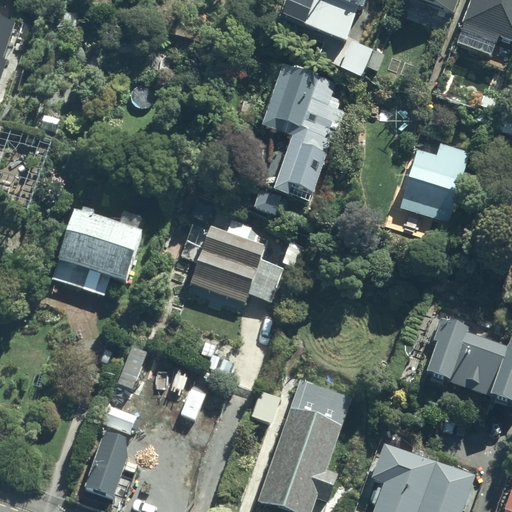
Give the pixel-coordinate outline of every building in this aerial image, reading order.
[(313,0),(303,28),(348,44),(359,13),(364,15),(369,0),(313,0)] [(458,0),(420,0),(454,12),(458,0)] [(511,0),(471,0),(458,44),(492,55),(497,38),(511,42),(511,0)] [(18,19),(0,14),(0,83),(8,58),(5,57),(18,19)] [(295,67),(285,64),(264,125),(294,135),(275,189),(313,203),(332,142),(339,144),(349,112),(339,109),(342,99),(333,96),(337,82),(319,76),(321,69),(296,62),(295,67)] [(511,102),(508,101),(498,131),(511,135),(511,102)] [(0,169),(9,142),(0,139),(0,129),(2,124),(0,122),(0,169)] [(452,223),(472,152),(441,143),(438,154),(414,147),(408,168),(412,169),(400,208),(452,223)] [(123,217),(121,223),(96,214),(97,210),(83,206),(82,210),(77,208),(66,242),(53,280),(108,297),(115,274),(128,278),(136,254),(143,230),(141,229),(143,223),(123,217)] [(232,219),(227,232),(213,226),(190,290),(245,309),(250,296),(274,304),(292,249),(267,241),(266,245),(257,242),(262,229),(232,219)] [(470,327),(444,318),(436,340),(440,342),(429,371),(492,397),(494,391),(511,398),(511,334),(507,347),(469,332),(470,327)] [(353,398),(301,380),(260,502),(289,511),(312,511),(318,497),(330,501),(339,475),(328,472),(353,398)] [(465,511),(478,475),(386,443),(373,479),(384,483),(382,488),(378,487),(372,502),(378,504),(375,511),(465,511)] [(205,464),(164,451),(158,466),(155,465),(147,488),(151,490),(147,502),(174,511),(185,511),(189,502),(191,503),(202,470),(203,471),(205,464)] [(511,511),(511,489),(503,511),(511,511)]
